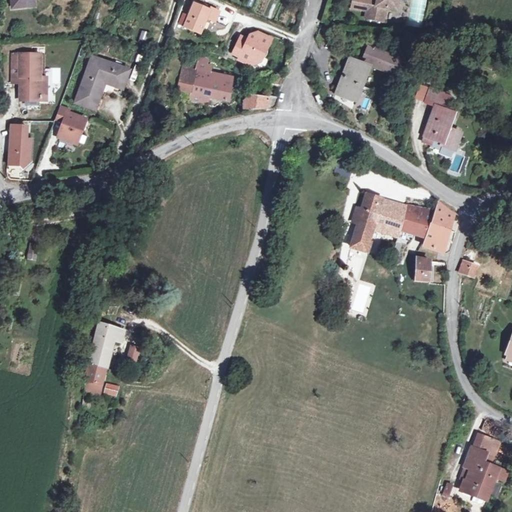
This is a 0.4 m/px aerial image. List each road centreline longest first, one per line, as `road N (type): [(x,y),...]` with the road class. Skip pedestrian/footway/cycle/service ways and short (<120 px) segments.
road 1 (unclassified): [(284,118),(255,257),(183,511)]
road 2 (unclassified): [(284,118),(224,125),(112,174),(0,194)]
road 3 (residential): [(511,421),(473,395),(455,344),(451,282),(473,205)]
road 4 (unclassified): [(284,118),(338,129),(473,205)]
road 5 (unclassified): [(312,0),(284,118)]
